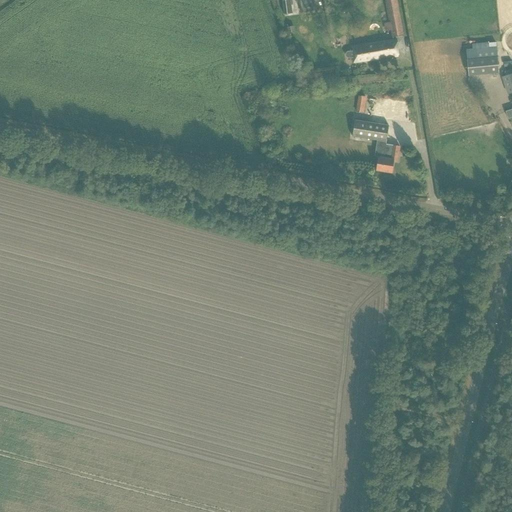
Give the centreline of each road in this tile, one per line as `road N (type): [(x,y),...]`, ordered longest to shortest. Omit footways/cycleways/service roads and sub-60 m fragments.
road 1 (unclassified): [(511,224),(0,123)]
road 2 (tertiary): [(452,511),(511,261)]
